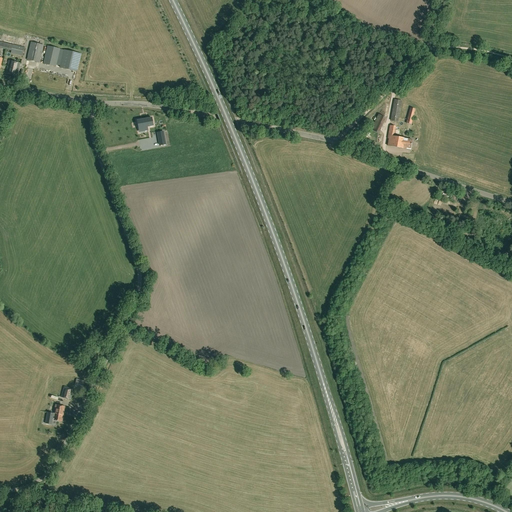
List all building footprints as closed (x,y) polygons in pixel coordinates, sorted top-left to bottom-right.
[(0,48),(11,51),(11,54),(22,56),(24,47),(0,41),(0,48)] [(43,45),(31,42),(27,60),(39,63),(43,45)] [(47,46),(43,64),(55,66),(60,49),(47,46)] [(64,50),(60,68),(77,71),(81,54),(64,50)] [(20,63),(9,60),(6,73),(17,76),(20,63)] [(402,101),(395,99),(391,120),(398,121),(402,101)] [(410,107),(406,123),(411,125),(415,109),(413,108),(410,107)] [(137,120),(139,130),(139,129),(147,128),(147,127),(153,125),(152,118),(146,119),(145,119),(146,119),(137,120)] [(395,137),(396,127),(390,126),(388,139),(389,139),(388,146),(404,149),(404,147),(411,148),(412,139),(395,137)] [(451,218),(448,216),(446,222),(459,226),(460,223),(451,220),(451,218)] [(464,231),(443,223),(441,228),(462,237),(464,231)] [(74,389),(63,386),(63,388),(61,397),(71,400),(73,391),(74,389)] [(56,405),(54,413),(47,412),(45,424),(51,425),(52,420),(62,422),(65,406),(56,405)]
